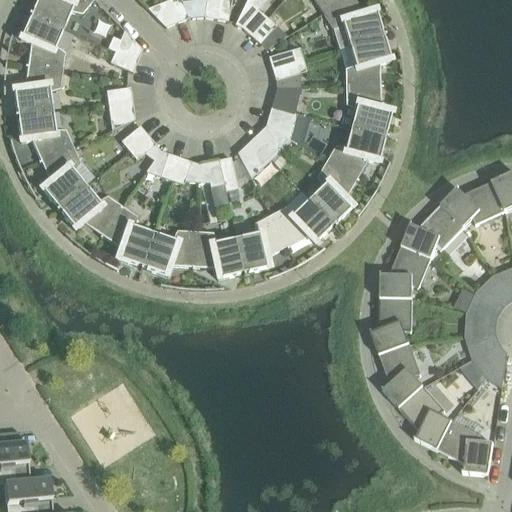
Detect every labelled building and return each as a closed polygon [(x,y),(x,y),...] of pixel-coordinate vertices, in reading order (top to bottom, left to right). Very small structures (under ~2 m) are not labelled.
[(29,16),(29,17),(63,32),(71,14),(82,17),(93,2),(91,0),(38,0),(31,17),(29,16)] [(188,21),(186,17),(179,0),(175,0),(168,3),(177,26),(188,21)] [(203,20),(215,22),(219,0),(206,0),(204,15),(203,20)] [(228,24),(228,19),(232,0),(230,0),(219,0),(215,22),(228,24)] [(313,0),(313,1),(323,16),(347,0),(313,0)] [(349,48),(385,38),(385,37),(383,37),(375,13),(364,16),(353,0),(347,0),(323,16),(332,31),(343,30),(349,48)] [(177,26),(168,3),(147,11),(147,12),(165,30),(177,26)] [(236,25),(235,27),(242,31),(251,39),(267,21),(257,13),(247,3),(236,25)] [(25,68),(62,73),(65,56),(56,49),(63,32),(29,17),(28,18),(30,18),(20,42),(31,47),(28,68),(25,68)] [(251,39),(260,47),(276,29),(267,21),(251,39)] [(142,53),(124,34),(120,43),(112,40),(107,51),(137,64),(142,53)] [(345,90),(382,89),(382,88),(380,88),(379,67),(390,63),(383,39),(385,38),(349,48),(354,67),(345,72),(345,90)] [(132,75),(137,64),(107,51),(115,55),(110,66),(132,75)] [(268,60),(272,72),(303,63),(299,51),(268,60)] [(303,63),(272,72),(275,84),(276,91),(300,91),(300,76),(306,74),(303,63)] [(15,118),(15,119),(52,113),(49,94),(60,91),(62,73),(25,68),(25,69),(28,70),(25,91),(13,92),(17,118),(15,118)] [(350,131),(387,141),(387,140),(385,139),(392,115),(380,112),(380,90),(382,90),(382,89),(345,90),(345,108),(355,113),(350,131)] [(130,91),(126,91),(106,94),(108,106),(132,103),(130,91)] [(294,116),(300,91),(276,91),(271,110),(294,116)] [(134,123),(132,103),(108,106),(111,133),(132,124),(134,123)] [(271,110),(265,129),(290,144),(298,117),(294,116),(271,110)] [(38,164),(38,165),(73,150),(66,133),(55,133),(52,113),(15,119),(15,120),(17,120),(20,145),(32,143),(41,163),(38,164)] [(129,154),(147,139),(140,129),(136,132),(121,144),(129,154)] [(265,129),(251,143),(270,163),(290,144),(265,129)] [(387,142),(387,141),(350,131),(346,150),(335,149),(326,165),(358,183),(356,181),(367,163),(378,166),(385,141),(387,142)] [(160,154),(155,148),(147,139),(129,154),(136,163),(144,157),(153,164),(160,154)] [(239,161),(251,182),(270,163),(251,143),(237,156),(239,161)] [(55,213),(56,214),(85,189),(73,175),(80,166),(73,150),(38,165),(39,166),(41,165),(50,184),(41,192),(57,212),(55,213)] [(160,154),(153,164),(146,175),(172,184),(179,161),(160,154)] [(230,160),(218,163),(224,187),(225,194),(237,192),(231,165),(230,160)] [(191,165),(179,161),(172,184),(183,188),(184,184),(198,185),(199,168),(191,165)] [(210,191),(224,187),(218,163),(199,168),(198,185),(209,186),(210,191)] [(357,184),(358,183),(326,165),(316,180),(322,189),(309,202),(335,230),(335,229),(334,228),(352,210),(344,201),(355,183),(357,184)] [(511,175),(492,185),(505,214),(511,211),(511,175)] [(458,190),(441,209),(464,231),(473,222),(475,228),(505,214),(492,185),(464,198),(458,192),(459,191),(458,190)] [(97,204),(85,189),(56,214),(58,213),(74,233),(83,225),(101,237),(100,240),(122,209),(107,199),(97,204)] [(334,230),(335,230),(309,202),(295,216),(286,210),(270,218),(288,251),(287,248),(306,238),(314,247),(333,229),(334,230)] [(140,272),(141,272),(153,237),(135,230),(136,220),(122,209),(100,240),(101,241),(103,238),(120,251),(116,262),(141,270),(140,272)] [(411,226),(401,250),(431,262),(436,250),(441,255),(464,231),(441,209),(419,231),(412,228),(412,226),(411,226)] [(287,251),(288,251),(270,218),(254,227),(254,237),(235,242),(244,278),(245,278),(244,276),(269,271),(267,259),(286,249),(287,251)] [(192,272),(195,235),(177,234),(171,243),(153,237),(141,272),(142,273),(142,271),(166,279),(170,268),(192,269),(192,272)] [(213,236),(195,235),(192,272),(193,272),(193,269),(215,271),(217,282),(242,277),(243,279),(244,278),(235,242),(217,246),(213,236)] [(419,292),(431,262),(401,250),(390,278),(382,278),(382,276),(381,276),(380,302),(412,302),(413,289),(419,292)] [(511,279),(511,270),(499,276),(502,283),(511,279)] [(488,294),(502,283),(499,276),(493,278),(482,289),(488,294)] [(488,294),(482,289),(476,294),(471,306),(478,310),(488,294)] [(370,334),(379,358),(410,347),(405,335),(412,335),(412,302),(380,302),(380,333),(372,335),(371,334),(370,334)] [(473,328),(478,310),(471,306),(466,316),(465,327),(473,328)] [(473,328),(465,327),(465,340),(467,348),(475,346),(473,328)] [(482,363),(475,346),(467,348),(472,363),(476,368),(482,363)] [(382,392),(399,411),(423,390),(415,380),(421,378),(410,347),(379,358),(390,387),(384,392),(383,391),(382,392)] [(482,363),(476,368),(487,381),(502,391),(504,382),(503,381),(482,363)] [(414,441),(437,453),(452,424),(440,418),(445,414),(423,390),(399,411),(420,434),(416,441),(415,440),(414,441)] [(487,478),(488,478),(493,446),(478,445),(481,439),(452,424),(437,453),(465,467),(464,475),(462,475),(462,476),(487,478)] [(0,447),(0,486),(49,482),(30,483),(26,445),(0,447)] [(0,487),(4,487),(6,511),(52,511),(49,482),(0,486),(0,487)]
